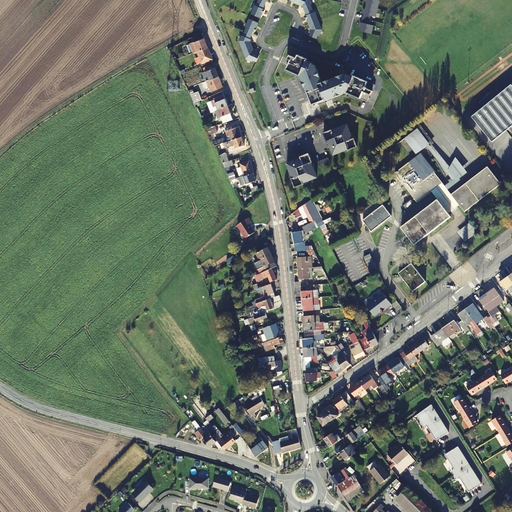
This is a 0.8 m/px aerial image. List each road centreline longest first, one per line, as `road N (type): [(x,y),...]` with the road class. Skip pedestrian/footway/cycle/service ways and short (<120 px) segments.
road 1 (tertiary): [(270,477),(209,452),(31,405),(0,386)]
road 2 (tertiary): [(255,140),(278,222),(300,405)]
road 3 (residential): [(300,405),(398,343),(511,252)]
road 4 (track): [(0,155),(22,132),(206,19)]
road 5 (tertiary): [(199,0),(255,140)]
